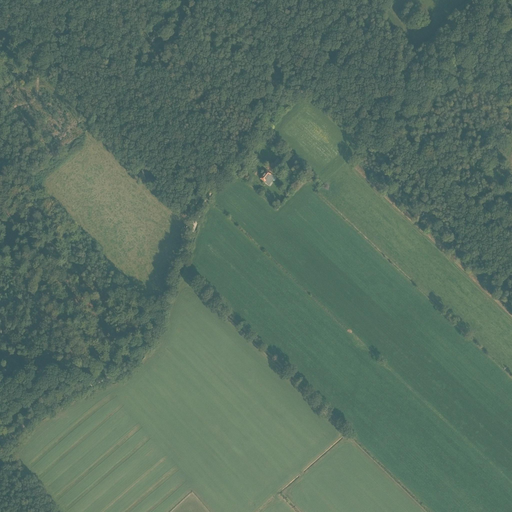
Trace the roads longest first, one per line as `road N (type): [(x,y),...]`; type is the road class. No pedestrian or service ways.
road 1 (track): [(194,226),(236,155),(299,91),(360,142)]
road 2 (track): [(0,454),(44,410),(120,371),(156,329)]
road 3 (track): [(360,142),(494,8)]
road 4 (track): [(104,379),(20,266),(0,256)]
road 5 (track): [(0,31),(35,66),(38,85),(36,101),(9,111),(0,131)]
